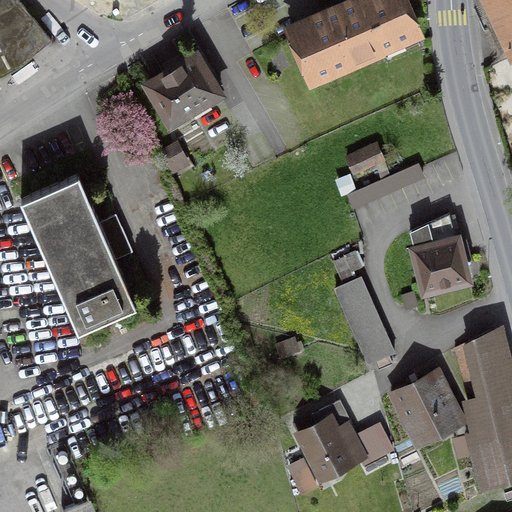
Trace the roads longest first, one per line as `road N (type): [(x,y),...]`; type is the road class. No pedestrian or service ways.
road 1 (tertiary): [(451,0),(467,107),(511,254)]
road 2 (residential): [(0,122),(120,41)]
